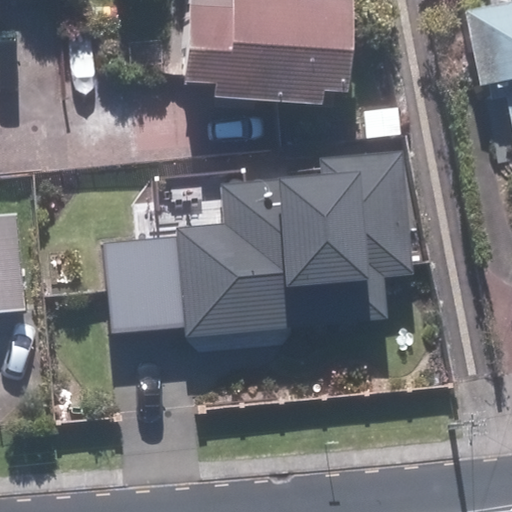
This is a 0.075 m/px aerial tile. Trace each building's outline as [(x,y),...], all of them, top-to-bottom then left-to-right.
[(361,6),(283,0),(201,0),(194,88),(226,90),(224,103),(331,112),(332,101),(353,102),(361,6)] [(503,96),(511,148),(511,5),(461,14),(474,88),(484,86),(486,99),(503,96)] [(401,118),(364,122),(366,143),(403,139),(401,118)] [(409,158),(324,166),(326,182),(228,191),(232,231),(185,234),(185,243),(110,249),(118,337),(193,330),(194,341),(392,324),(390,284),(419,281),(409,158)] [(0,224),(0,317),(30,314),(22,222),(0,224)] [(68,327),(43,328),(45,360),(70,359),(68,327)]
